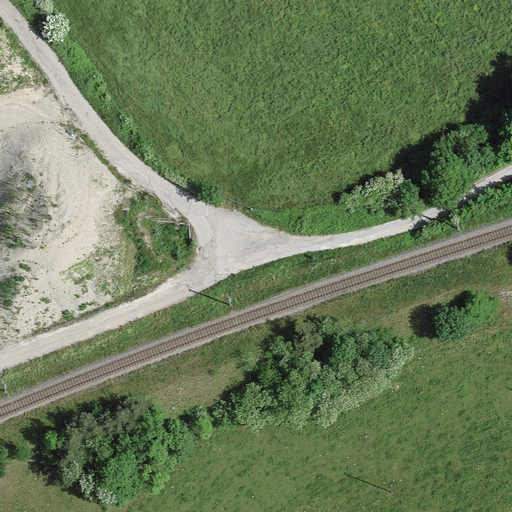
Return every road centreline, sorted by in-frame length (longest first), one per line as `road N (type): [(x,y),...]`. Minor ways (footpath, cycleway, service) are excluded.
road 1 (unclassified): [(0,359),(297,247),(421,218),(511,169)]
road 2 (track): [(241,268),(18,0)]
